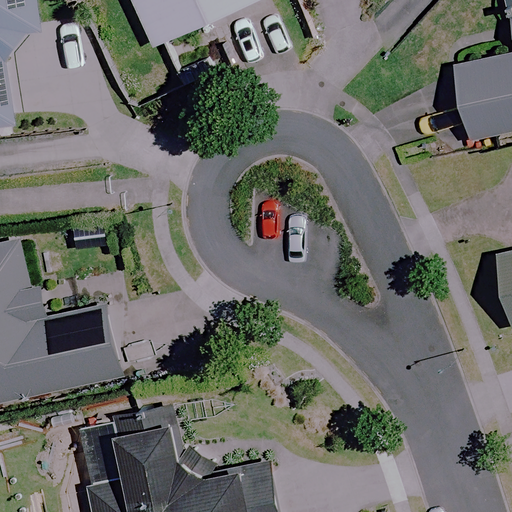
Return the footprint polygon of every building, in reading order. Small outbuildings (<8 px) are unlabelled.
[(40,22),(36,0),(0,0),(0,130),(17,127),(5,55),(40,22)] [(258,0),(134,0),(155,46),(258,0)] [(511,0),(504,0),(511,33),(511,53),(455,66),(471,142),(511,132),(511,0)] [(41,279),(31,281),(22,237),(0,241),(0,400),(119,374),(104,305),(49,317),(41,279)] [(511,253),(498,256),(511,321),(511,253)] [(278,511),(271,462),(246,466),(189,475),(178,408),(82,423),(96,511),(278,511)]
